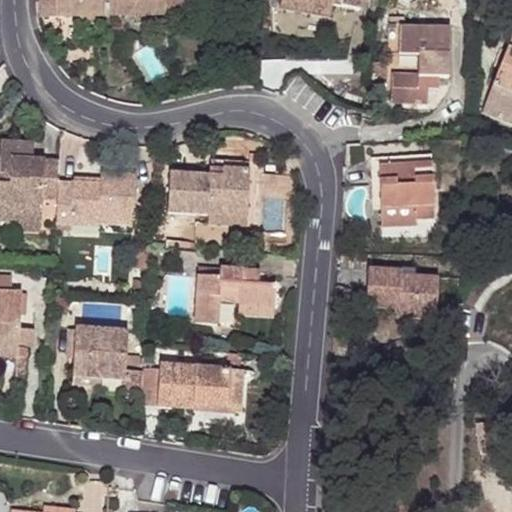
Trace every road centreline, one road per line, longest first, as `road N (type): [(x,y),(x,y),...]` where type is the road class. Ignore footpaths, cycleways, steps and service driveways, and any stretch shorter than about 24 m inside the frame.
road 1 (residential): [(300,481),(323,170),(304,130),(227,117),(99,121),(48,84),(20,0)]
road 2 (residential): [(0,437),(300,481)]
